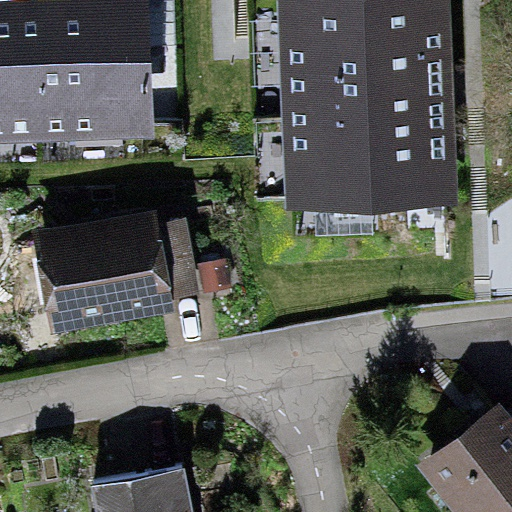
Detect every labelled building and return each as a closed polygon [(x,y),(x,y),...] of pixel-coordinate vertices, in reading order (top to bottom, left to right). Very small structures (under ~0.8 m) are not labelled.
[(0,0),(0,126),(144,121),(139,0),(0,0)] [(439,0),(288,0),(295,196),(446,191),(443,92),(439,0)] [(193,298),(180,220),(55,240),(68,319),(193,298)] [(511,511),(511,442),(490,416),(427,466),(463,511),(511,511)] [(186,511),(181,482),(89,501),(91,511),(186,511)]
